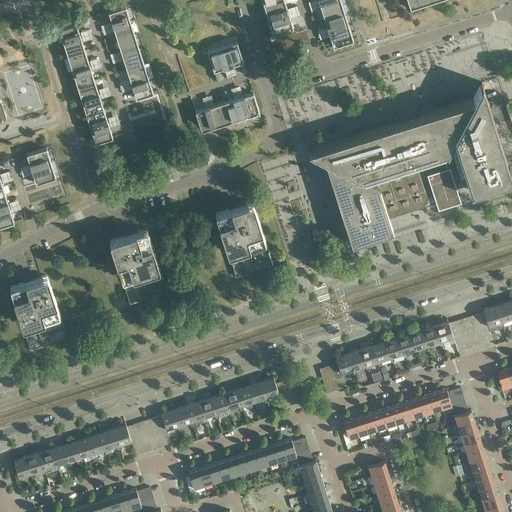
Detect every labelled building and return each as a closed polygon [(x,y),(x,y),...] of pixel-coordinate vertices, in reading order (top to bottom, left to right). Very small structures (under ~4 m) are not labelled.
[(289,13),(284,0),(278,0),(264,5),(269,19),(289,13)] [(344,11),(340,0),(328,0),(319,3),(324,17),(344,11)] [(425,3),(423,0),(407,0),(410,8),(425,3)] [(130,20),(126,6),(108,11),(113,26),(130,20)] [(349,25),(344,11),(324,17),(329,31),(349,25)] [(293,27),(289,13),(269,19),(273,34),(293,27)] [(135,35),(130,20),(113,26),(118,40),(135,35)] [(81,36),(76,22),(76,21),(59,27),(63,42),(81,36)] [(353,40),(349,25),(329,31),(333,46),(353,40)] [(140,49),(135,35),(118,40),(122,55),(140,49)] [(85,51),(81,36),(63,42),(68,56),(85,51)] [(243,61),(237,41),(222,46),(229,66),(243,61)] [(229,66),(222,46),(207,50),(214,70),(229,66)] [(144,63),(140,49),(122,55),(127,69),(144,63)] [(90,65),(85,51),(68,56),(72,70),(90,65)] [(149,78),(144,63),(127,69),(131,83),(149,78)] [(94,79),(90,65),(72,70),(77,85),(94,79)] [(153,92),(149,78),(131,83),(136,98),(153,92)] [(99,93),(94,79),(77,85),(82,99),(99,93)] [(437,209),(467,199),(462,185),(469,182),(477,201),(511,191),(511,139),(500,100),(493,80),(484,86),(477,100),(310,153),(311,154),(313,153),(326,160),(354,246),(396,233),(395,232),(393,233),(389,219),(425,207),(434,206),(437,209)] [(233,86),(235,95),(243,94),(241,85),(233,86)] [(260,112),(253,92),(238,97),(245,117),(260,112)] [(104,108),(99,93),(82,99),(86,113),(104,108)] [(245,117),(238,97),(224,101),(231,121),(245,117)] [(231,121),(224,101),(210,106),(216,126),(231,121)] [(216,126),(210,106),(195,110),(201,130),(216,126)] [(108,122),(104,108),(86,113),(91,128),(108,122)] [(113,137),(108,122),(91,128),(95,142),(113,137)] [(51,162),(47,147),(26,153),(31,168),(51,162)] [(56,177),(51,162),(31,168),(36,183),(56,177)] [(31,172),(29,165),(22,167),(24,174),(31,172)] [(0,209),(10,207),(5,192),(0,193),(0,209)] [(216,214),(216,215),(236,276),(237,277),(237,276),(272,266),(272,265),(273,265),(273,264),(253,202),(252,202),(251,202),(246,203),(232,208),(228,209),(217,213),(216,213),(216,214)] [(0,226),(14,221),(10,207),(0,209),(0,226)] [(146,228),(141,230),(126,234),(122,236),(111,239),(111,240),(110,240),(110,241),(112,245),(130,302),(130,303),(131,303),(165,292),(166,292),(167,291),(147,229),(146,228)] [(67,337),(47,276),(47,275),(46,275),(41,276),(37,278),(31,279),(27,281),(23,282),(12,286),(11,286),(11,287),(22,322),(30,349),(31,350),(32,350),(66,339),(67,338),(67,337)] [(511,317),(511,311),(508,301),(496,305),(501,321),(503,320),(511,318),(511,317)] [(501,321),(496,305),(483,309),(484,311),(488,325),(489,325),(499,322),(501,321)] [(488,325),(484,311),(478,313),(482,327),(483,329),(489,327),(489,325),(488,325)] [(482,327),(478,313),(472,314),(477,328),(482,327)] [(477,328),(472,314),(466,316),(471,330),(477,328)] [(471,330),(466,316),(461,318),(465,332),(471,330)] [(465,332),(461,318),(455,320),(459,334),(465,332)] [(453,336),(449,322),(448,320),(435,324),(441,340),(443,339),(453,336)] [(460,336),(459,334),(455,320),(449,322),(453,336),(454,338),(460,336)] [(441,340),(435,324),(423,328),(428,344),(430,343),(439,341),(441,340)] [(487,341),(483,329),(482,327),(477,328),(481,342),(487,341)] [(493,339),(489,327),(483,329),(487,341),(493,339)] [(428,344),(423,328),(411,332),(416,348),(418,347),(427,345),(428,344)] [(481,342),(477,328),(471,330),(475,344),(481,342)] [(475,344),(471,330),(465,332),(469,346),(475,344)] [(416,348),(411,332),(398,336),(403,352),(405,351),(414,348),(416,348)] [(469,346),(465,332),(459,334),(460,336),(464,348),(469,346)] [(403,352),(398,336),(386,340),(391,356),(393,355),(402,352),(403,352)] [(464,348),(460,336),(454,338),(457,350),(464,348)] [(391,356),(386,340),(374,344),(379,360),(381,359),(390,356),(391,356)] [(379,360),(374,344),(361,348),(366,364),(368,363),(377,360),(379,360)] [(366,364),(361,348),(349,352),(354,368),(356,367),(365,364),(366,364)] [(354,368),(349,352),(336,356),(338,362),(341,372),(342,372),(352,368),(354,368)] [(341,372),(338,362),(332,364),(336,376),(342,374),(342,372),(341,372)] [(336,376),(332,364),(326,366),(330,378),(336,376)] [(330,378),(326,366),(320,368),(323,380),(330,378)] [(511,385),(511,377),(509,368),(499,371),(504,387),(511,385)] [(346,386),(342,374),(336,376),(340,388),(346,386)] [(298,388),(294,376),(275,382),(273,376),(261,380),(266,396),(267,396),(278,392),(279,394),(285,392),(291,390),(298,388)] [(340,388),(336,376),(330,378),(334,390),(340,388)] [(334,390),(330,378),(323,380),(327,392),(334,390)] [(266,396),(261,380),(248,384),(254,400),(255,400),(264,397),(266,396)] [(254,400),(248,384),(236,388),(241,404),(243,404),(251,401),(254,400)] [(463,392),(461,387),(461,386),(447,390),(449,396),(463,392)] [(241,404),(236,388),(224,392),(229,408),(230,408),(239,405),(241,404)] [(301,400),(298,388),(291,390),(295,402),(301,400)] [(449,396),(447,390),(446,388),(437,391),(442,407),(451,404),(452,404),(451,402),(449,396)] [(295,402),(291,390),(285,392),(289,404),(295,402)] [(442,407),(437,391),(428,394),(433,410),(442,407)] [(229,408),(224,392),(211,396),(216,412),(218,412),(227,409),(229,408)] [(289,404),(285,392),(279,394),(283,406),(284,406),(289,404)] [(464,398),(463,392),(449,396),(451,402),(464,398)] [(433,410),(428,394),(418,397),(424,413),(433,410)] [(216,412),(211,396),(199,400),(204,416),(205,416),(214,413),(216,412)] [(424,413),(418,397),(409,400),(414,416),(424,413)] [(466,404),(464,398),(451,402),(452,404),(451,404),(453,408),(466,404)] [(204,416),(199,400),(187,404),(192,420),(193,420),(202,417),(204,416)] [(414,416),(409,400),(400,403),(405,419),(414,416)] [(405,419),(400,403),(390,406),(396,422),(405,419)] [(192,420),(187,404),(174,408),(179,424),(181,424),(190,421),(192,420)] [(468,409),(466,404),(453,408),(454,414),(468,409)] [(396,422),(390,406),(381,409),(387,425),(396,422)] [(179,424),(174,408),(161,412),(162,414),(167,428),(177,425),(179,424)] [(387,425),(381,409),(372,411),(377,428),(387,425)] [(474,418),(471,409),(468,409),(454,414),(457,423),(474,418)] [(377,428),(372,411),(363,414),(368,431),(377,428)] [(162,414),(156,416),(160,430),(161,432),(167,430),(167,428),(162,414)] [(368,431),(363,414),(353,417),(359,434),(368,431)] [(160,430),(156,416),(150,418),(155,432),(160,430)] [(359,434),(353,417),(344,421),(345,425),(349,437),(359,434)] [(155,432),(150,418),(144,420),(149,434),(155,432)] [(477,427),(474,418),(457,423),(460,433),(477,427)] [(149,434),(144,420),(139,422),(143,435),(149,434)] [(143,435),(139,422),(133,423),(137,437),(143,435)] [(131,439),(127,425),(126,423),(125,424),(113,427),(119,443),(121,443),(131,439)] [(133,423),(127,425),(131,439),(132,441),(138,439),(137,437),(133,423)] [(119,443),(113,427),(101,431),(106,447),(108,447),(117,444),(119,443)] [(480,436),(477,427),(460,433),(463,442),(480,436)] [(165,444),(161,432),(160,430),(155,432),(159,446),(165,444)] [(171,442),(167,430),(161,432),(165,444),(171,442)] [(106,447),(101,431),(89,435),(94,451),(96,451),(105,448),(106,447)] [(159,446),(155,432),(149,434),(153,448),(159,446)] [(153,448),(149,434),(143,435),(148,450),(153,448)] [(94,451),(89,435),(76,439),(81,455),(84,455),(92,452),(94,451)] [(148,450),(143,435),(137,437),(138,439),(142,451),(148,450)] [(307,442),(306,436),(292,440),(294,446),(307,442)] [(483,446),(480,436),(463,442),(466,451),(483,446)] [(294,446),(292,440),(291,437),(282,440),(287,457),(296,454),(297,454),(296,452),(294,446)] [(81,455),(76,439),(64,443),(69,459),(71,459),(80,456),(81,455)] [(142,451),(138,439),(132,441),(136,453),(142,451)] [(287,457),(282,440),(272,443),(278,460),(287,457)] [(309,448),(307,442),(294,446),(296,452),(309,448)] [(69,459),(64,443),(51,447),(57,463),(59,463),(68,460),(69,459)] [(278,460),(272,443),(263,446),(268,463),(278,460)] [(268,463),(263,446),(254,449),(259,466),(268,463)] [(486,455),(483,446),(466,451),(469,460),(486,455)] [(57,463),(51,447),(39,451),(44,467),(46,467),(55,464),(57,463)] [(311,453),(309,448),(296,452),(297,454),(296,454),(297,458),(311,453)] [(259,466),(254,449),(245,452),(250,469),(259,466)] [(44,467),(39,451),(27,455),(32,471),(34,471),(43,468),(44,467)] [(250,469),(245,452),(235,455),(241,472),(250,469)] [(313,459),(311,453),(297,458),(299,464),(313,459)] [(32,471),(27,455),(14,459),(19,475),(30,472),(32,471)] [(241,472),(235,455),(226,458),(231,475),(241,472)] [(489,464),(486,455),(469,460),(472,470),(489,464)] [(231,475),(226,458),(217,461),(222,478),(231,475)] [(319,468),(316,459),(313,459),(299,464),(302,473),(319,468)] [(388,469),(385,460),(368,465),(371,474),(388,469)] [(222,478),(217,461),(208,464),(213,481),(222,478)] [(213,481),(208,464),(198,467),(204,484),(213,481)] [(492,473),(489,464),(472,470),(475,479),(492,473)] [(204,484),(198,467),(189,470),(190,475),(194,487),(204,484)] [(322,477),(319,468),(302,473),(305,482),(322,477)] [(391,478),(388,469),(371,474),(374,484),(391,478)] [(495,483),(492,473),(475,479),(478,488),(495,483)] [(325,486),(322,477),(305,482),(308,492),(325,486)] [(394,488),(391,478),(374,484),(377,493),(394,488)] [(498,492),(495,483),(478,488),(481,497),(498,492)] [(152,492),(150,486),(137,490),(139,496),(152,492)] [(328,496),(325,486),(308,492),(311,501),(328,496)] [(139,496),(137,490),(136,487),(126,490),(132,507),(141,504),(142,504),(141,502),(139,496)] [(397,497),(394,488),(377,493),(380,502),(397,497)] [(132,507),(126,490),(117,493),(123,510),(132,507)] [(154,498),(152,492),(139,496),(141,502),(154,498)] [(501,501),(498,492),(481,497),(484,507),(501,501)] [(116,511),(123,510),(117,493),(108,496),(112,511),(116,511)] [(112,511),(108,496),(99,499),(102,511),(112,511)] [(331,505),(328,496),(311,501),(314,510),(331,505)] [(400,506),(397,497),(380,502),(383,511),(400,506)] [(156,503),(154,498),(141,502),(142,504),(141,504),(142,508),(156,503)] [(102,511),(99,499),(89,502),(92,511),(102,511)] [(502,511),(504,511),(501,501),(484,507),(485,511),(502,511)] [(92,511),(89,502),(80,505),(82,511),(92,511)] [(149,511),(158,509),(156,503),(142,508),(143,511),(149,511)]
